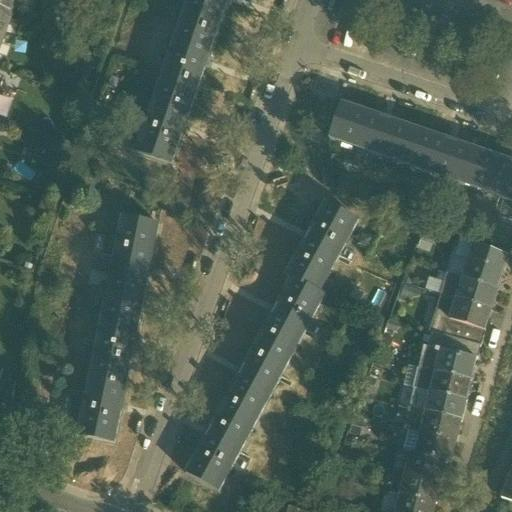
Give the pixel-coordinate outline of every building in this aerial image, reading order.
[(14,0),(0,0),(0,17),(3,18),(7,20),(14,0)] [(193,0),(189,12),(186,11),(183,21),(216,33),(227,2),(225,1),(225,0),(193,0)] [(216,33),(183,21),(177,37),(180,38),(171,63),(168,62),(164,77),(197,88),(204,68),(202,67),(207,54),(209,54),(216,33)] [(197,88),(164,77),(160,87),(163,89),(159,102),(155,101),(145,130),(149,131),(145,144),(141,142),(137,154),(171,165),(182,133),(181,133),(185,120),(186,120),(197,88)] [(375,118),(343,107),(332,140),(343,144),(344,140),(356,144),(355,148),(385,158),(386,154),(399,158),(397,163),(408,166),(419,133),(388,122),(388,123),(375,119),(375,118)] [(453,146),(438,141),(439,139),(419,133),(408,166),(423,172),(425,167),(450,176),(448,180),(463,185),(474,152),(454,145),(453,146)] [(506,162),(474,152),(463,185),(473,189),(475,184),(488,189),(486,193),(511,202),(511,165),(505,164),(506,162)] [(352,206),(332,196),(326,206),(346,217),(352,206)] [(325,206),(309,236),(310,237),(303,249),(302,249),(287,277),(292,280),(318,294),(324,284),(320,282),(327,271),(330,272),(345,246),(341,244),(348,232),(351,233),(357,223),(346,217),(326,206),(325,206)] [(158,228),(123,221),(121,232),(124,232),(122,246),(118,245),(112,275),(115,276),(113,289),(109,289),(107,300),(142,307),(148,275),(147,275),(150,261),(151,261),(158,228)] [(508,260),(460,242),(455,256),(469,260),(468,261),(471,262),(465,281),(463,280),(462,281),(498,292),(498,291),(495,291),(501,271),(504,272),(508,260)] [(462,281),(447,276),(440,297),(441,297),(442,296),(459,301),(465,282),(462,281)] [(292,280),(277,309),(277,310),(270,324),(269,323),(253,352),(285,369),(290,359),(286,356),(292,345),(297,347),(312,319),(307,316),(313,305),(318,307),(323,297),(318,294),(292,280)] [(498,292),(462,281),(465,282),(459,301),(492,312),(492,311),(489,311),(495,292),(498,292)] [(459,301),(442,296),(441,297),(430,333),(431,333),(481,347),(485,331),(483,331),(489,312),(491,312),(492,312),(459,301)] [(142,307),(107,300),(104,314),(107,315),(102,341),(98,341),(95,357),(130,364),(134,343),(133,343),(136,329),(137,329),(142,307)] [(481,347),(431,333),(428,350),(440,353),(441,352),(477,360),(481,347)] [(285,369),(253,352),(243,371),(244,372),(237,385),(236,384),(226,403),(257,420),(265,406),(259,404),(272,379),(278,382),(285,369)] [(409,389),(429,390),(430,352),(420,352),(419,369),(409,369),(409,389)] [(477,360),(441,352),(440,353),(443,353),(438,374),(435,373),(435,374),(472,382),(472,381),(469,381),(474,361),(476,361),(477,360)] [(130,364),(95,357),(93,367),(97,368),(94,382),(90,381),(84,412),(88,413),(85,427),(81,426),(79,437),(113,444),(120,412),(119,412),(122,399),(123,399),(130,364)] [(472,382),(435,374),(438,375),(433,394),(430,393),(430,394),(467,403),(467,402),(464,401),(469,382),(471,382),(472,382)] [(467,403),(430,394),(433,395),(428,414),(425,414),(462,423),(462,422),(459,422),(464,402),(466,403),(467,403)] [(257,420),(226,403),(210,433),(211,433),(203,446),(202,446),(187,474),(218,491),(223,482),(219,479),(226,467),(230,469),(245,442),(241,439),(247,428),(252,430),(257,420)] [(425,414),(412,411),(407,431),(408,432),(420,435),(421,434),(423,435),(428,416),(425,415),(425,414)] [(462,423),(425,414),(425,415),(428,416),(423,435),(421,434),(420,435),(457,444),(457,443),(454,442),(459,423),(462,423)] [(420,435),(408,432),(404,448),(419,452),(418,456),(446,463),(452,465),(452,463),(450,463),(454,443),(457,444),(420,435)] [(418,456),(409,455),(409,456),(412,456),(407,476),(405,475),(404,476),(441,484),(439,483),(443,464),(446,464),(446,463),(418,456)] [(405,475),(394,473),(389,494),(399,497),(400,496),(402,496),(407,477),(404,476),(405,475)] [(441,484),(404,476),(407,477),(402,496),(400,496),(436,505),(436,504),(434,504),(438,484),(441,485),(441,484)] [(511,480),(510,480),(509,480),(511,481),(504,500),(502,499),(501,500),(511,504),(511,480)] [(436,505),(400,496),(399,497),(402,497),(398,511),(431,511),(434,505),(436,505)]
